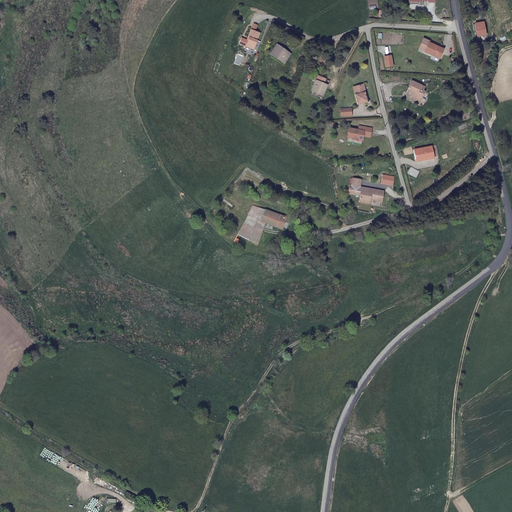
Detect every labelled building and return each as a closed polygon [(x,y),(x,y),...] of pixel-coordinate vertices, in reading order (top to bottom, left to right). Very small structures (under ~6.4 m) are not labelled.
[(409,17),(416,16),(416,14),(425,13),(424,4),(415,5),(408,5),(409,17)] [(480,27),(474,29),(477,40),(483,38),(480,27)] [(252,38),(243,35),(240,43),(241,43),(238,52),(247,55),(252,38)] [(424,41),(418,39),(414,49),(419,52),(419,53),(426,55),(425,59),(432,62),(433,58),(434,58),(438,48),(424,43),(424,41)] [(268,50),(263,59),(277,66),(282,57),(268,50)] [(387,58),(380,59),(382,69),(389,68),(387,58)] [(319,82),(311,78),(308,82),(311,83),(311,84),(319,89),(319,87),(317,87),(319,82)] [(419,97),(421,90),(419,89),(420,85),(407,80),(405,87),(412,90),(411,94),(419,97)] [(319,89),(311,84),(306,93),(314,98),(319,89)] [(358,85),(349,86),(353,104),(363,102),(361,92),(359,92),(358,85)] [(346,108),(336,109),(336,117),(347,116),(346,108)] [(366,138),(367,133),(368,130),(355,127),(354,130),(346,128),(344,137),(348,138),(348,139),(353,141),(353,139),(358,140),(359,136),(366,138)] [(426,157),(431,156),(429,146),(407,150),(408,159),(416,158),(416,160),(425,159),(426,157)] [(355,179),(348,177),(347,185),(345,184),(343,193),(354,196),(352,202),(362,204),(363,200),(374,202),(377,191),(353,186),(355,179)] [(290,220),(253,210),(245,221),(233,243),(240,247),(244,239),(256,246),(269,226),(286,232),(290,220)]
